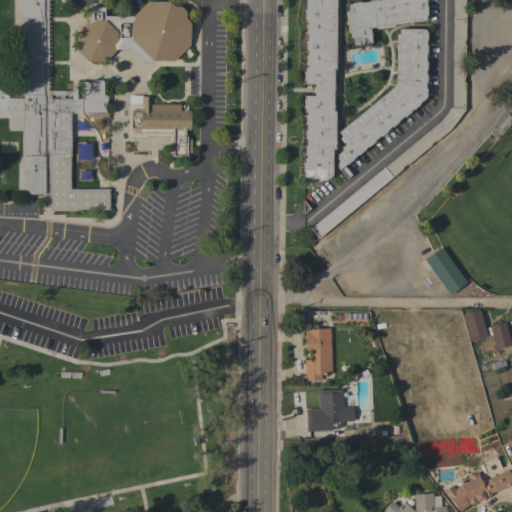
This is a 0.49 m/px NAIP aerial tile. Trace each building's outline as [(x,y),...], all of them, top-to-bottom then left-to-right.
[(19,0),(47,0),(47,91),(76,91),(76,99),(80,99),(80,82),(89,82),(89,80),(102,80),(102,95),(106,95),(106,104),(104,104),(104,113),(79,113),(79,117),(87,126),(91,132),(73,132),(73,127),(71,127),(71,114),(70,114),(70,156),(69,156),(69,189),(108,189),(108,209),(75,209),(75,211),(49,211),(49,208),(43,208),(43,194),(17,194),(17,167),(22,167),(22,131),(7,131),(7,117),(0,117),(0,90),(19,90),(19,0)] [(327,178),(325,178),(325,180),(317,180),(317,178),(309,178),(309,177),(302,177),(302,171),(301,171),(301,163),(303,163),(303,158),(304,158),(304,155),(303,155),(303,146),(305,146),(305,139),(304,139),(304,130),(305,130),(305,124),(304,124),(304,115),(305,115),(305,112),(303,112),(303,108),(302,108),(302,100),(303,100),(303,96),(313,96),(313,93),(312,93),(312,87),(313,87),(313,84),(304,84),(304,80),(302,80),(302,72),(304,72),(304,68),(305,68),(305,64),(304,64),(304,56),(306,56),(306,49),(304,49),(304,41),(306,41),(306,33),(305,33),(305,25),(306,25),(306,22),(304,22),(304,18),(303,18),(303,10),(304,10),(304,0),(337,0),(337,5),(335,5),(335,68),(336,68),(336,72),(332,72),(332,111),(334,111),(334,149),(333,149),(333,157),(331,157),(331,175),(327,178)] [(451,0),(464,0),(464,1),(463,1),(463,7),(464,7),(464,40),(463,39),(463,45),(464,45),(463,77),(462,77),(462,82),(463,82),(463,110),(449,130),(434,141),(429,144),(429,145),(406,165),(405,164),(400,168),(401,169),(376,189),(375,189),(370,192),(371,193),(347,213),(346,212),(342,216),(343,217),(317,238),(309,228),(439,122),(448,109),(451,108),(451,0)] [(393,25),(393,27),(374,29),(374,27),(369,28),(371,42),(352,45),(351,38),(349,38),(345,11),(347,10),(347,4),(351,3),(351,2),(359,1),(360,2),(368,1),(368,0),(424,0),(424,6),(426,6),(425,15),(424,15),(424,20),(393,25)] [(88,7),(104,7),(103,15),(131,16),(146,2),(168,2),(172,6),(179,6),(184,11),(184,18),(189,23),(188,45),(173,61),(151,61),(150,60),(148,62),(141,62),(129,49),(116,49),(103,62),(87,62),(75,50),(75,32),(87,20),(88,7)] [(421,29),(424,29),(424,32),(425,32),(425,40),(424,40),(424,45),(425,45),(425,54),(424,54),(424,61),(425,61),(425,70),(424,70),(424,74),(425,74),(425,82),(424,82),(424,89),(425,89),(425,97),(424,97),(424,98),(417,104),(411,110),(410,109),(408,111),(409,111),(403,117),(402,116),(396,121),(397,122),(390,127),(390,126),(385,130),(385,131),(379,136),(378,135),(372,140),(373,141),(367,146),(366,146),(363,148),(363,149),(357,155),(356,154),(350,158),(351,159),(345,164),(344,163),(342,165),(350,175),(345,179),(336,167),(335,163),(337,162),(335,159),(336,154),(345,147),(338,138),(340,136),(337,132),(395,84),(395,33),(398,33),(398,29),(421,29)] [(168,136),(147,136),(147,137),(127,137),(127,104),(128,104),(128,95),(150,95),(150,104),(179,105),(179,110),(189,110),(189,130),(185,130),(184,135),(187,135),(187,139),(189,139),(189,153),(187,153),(187,157),(168,157),(168,136)] [(463,284),(441,247),(423,258),(445,295),(463,284)] [(509,345),(494,349),(490,335),(468,341),(461,314),(478,309),(483,328),(488,327),(488,326),(503,322),(509,345)] [(330,373),(320,374),(320,380),(304,381),(303,360),(310,360),(309,349),(304,350),(303,329),(328,328),(330,373)] [(342,421),(341,421),(341,430),(306,431),(305,409),(318,409),(317,390),(321,389),(321,390),(341,389),(342,421)] [(506,469),(511,483),(466,504),(467,505),(458,511),(442,492),(450,485),(453,489),(456,486),(458,485),(456,480),(475,472),(479,482),(506,469)] [(382,511),(381,511),(391,501),(397,507),(402,502),(410,508),(413,508),(412,494),(431,493),(431,497),(438,496),(439,506),(444,506),(444,511),(382,511)]
